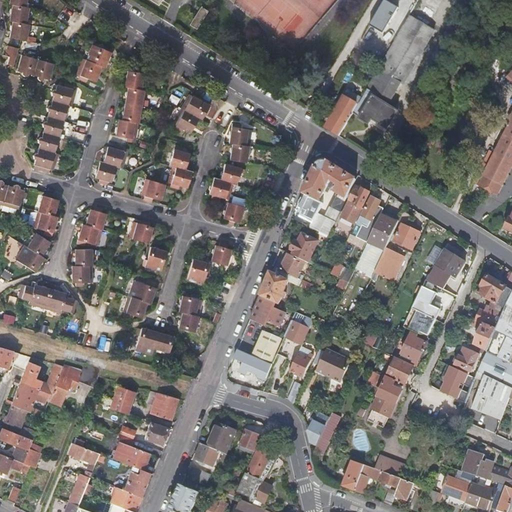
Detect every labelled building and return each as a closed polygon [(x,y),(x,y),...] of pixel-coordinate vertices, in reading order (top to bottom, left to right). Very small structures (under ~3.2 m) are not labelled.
[(26,24),(29,7),(26,7),(27,0),(9,0),(9,4),(11,5),(12,5),(12,8),(10,9),(10,12),(11,14),(9,21),(13,22),(12,25),(11,26),(10,29),(11,31),(10,38),(21,40),(23,39),(27,24),(26,24)] [(143,0),(157,8),(162,0),(161,0),(143,0)] [(459,0),(418,0),(414,8),(455,32),(469,6),(459,0)] [(189,25),(196,30),(208,12),(200,8),(189,25)] [(423,73),(430,77),(455,32),(414,8),(409,16),(431,28),(444,35),(423,73)] [(409,16),(380,67),(378,70),(399,82),(431,28),(409,16)] [(112,50),(93,43),(86,60),(83,59),(77,75),(80,76),(79,79),(86,82),(88,79),(95,82),(98,75),(100,74),(101,72),(100,70),(102,67),(105,68),(107,61),(109,60),(110,57),(110,55),(112,50)] [(11,66),(13,66),(18,49),(16,48),(8,46),(4,56),(9,57),(7,62),(8,62),(10,65),(11,66)] [(54,64),(22,55),(17,71),(24,73),(24,76),(27,76),(28,74),(37,77),(37,78),(40,81),(41,78),(49,80),(54,64)] [(137,69),(128,67),(127,73),(125,75),(125,79),(126,80),(124,87),(128,88),(128,91),(126,92),(125,96),(126,97),(124,111),(122,112),(121,115),(122,116),(122,120),(118,119),(117,127),(116,128),(115,131),(116,132),(116,136),(127,138),(127,141),(134,143),(147,74),(136,72),(137,69)] [(362,98),(354,110),(361,114),(372,96),(386,104),(399,82),(378,70),(362,98)] [(42,124),(43,128),(44,128),(41,141),(37,140),(38,143),(39,144),(36,156),(34,156),(33,156),(34,159),(35,159),(34,165),(42,167),(41,170),(49,173),(50,169),(53,170),(58,154),(55,153),(68,106),(71,107),(76,91),(73,90),(74,86),(66,84),(65,87),(57,85),(54,93),(51,92),(52,96),(53,96),(50,109),(47,109),(47,112),(49,112),(45,125),(42,124)] [(327,129),(339,136),(354,110),(362,98),(346,90),(330,119),(332,120),(327,129)] [(189,95),(184,103),(173,123),(180,127),(190,133),(194,127),(195,126),(197,123),(197,122),(199,119),(201,121),(205,114),(207,114),(209,111),(208,109),(210,106),(189,95)] [(372,96),(361,114),(359,118),(368,124),(369,122),(385,132),(397,111),(386,104),(372,96)] [(474,183),(498,195),(511,166),(511,114),(507,124),(508,125),(508,126),(509,126),(488,166),(483,164),(474,183)] [(241,125),(232,124),(231,130),(230,131),(229,135),(230,136),(229,143),(232,144),(232,148),(230,148),(230,152),(231,153),(230,160),(246,163),(251,130),(240,128),(241,125)] [(199,139),(177,133),(173,148),(189,153),(192,143),(197,144),(199,139)] [(95,178),(100,180),(108,182),(111,183),(116,166),(122,168),(128,149),(120,147),(119,150),(108,147),(106,154),(104,155),(103,158),(104,159),(103,163),(100,162),(97,169),(96,170),(95,173),(96,175),(95,178)] [(190,154),(174,150),(169,166),(172,166),(168,183),(171,183),(170,187),(179,189),(179,186),(187,188),(188,185),(189,184),(191,181),(189,179),(192,172),(185,170),(186,167),(188,166),(189,163),(188,161),(190,154)] [(347,199),(356,180),(329,163),(320,164),(314,169),(296,211),(298,211),(299,207),(303,209),(297,221),(327,236),(345,202),(336,196),(325,218),(317,214),(322,204),(319,202),(328,188),(347,199)] [(241,169),(225,164),(223,171),(222,172),(220,176),(221,177),(220,180),(214,178),(212,185),(210,187),(209,189),(210,191),(209,194),(212,195),(211,199),(220,201),(221,198),(228,200),(233,184),(237,185),(241,169)] [(160,201),(162,197),(163,197),(164,193),(163,192),(165,185),(159,183),(146,179),(141,195),(144,196),(144,200),(152,202),(153,199),(160,201)] [(17,184),(13,185),(13,187),(3,184),(3,183),(0,180),(0,181),(0,204),(18,209),(22,197),(25,198),(26,193),(23,192),(24,190),(16,188),(17,184)] [(362,209),(369,193),(357,187),(349,201),(362,209)] [(58,200),(42,195),(33,227),(45,230),(44,234),(52,236),(54,230),(55,229),(56,226),(55,224),(57,217),(54,216),(55,213),(56,212),(57,209),(56,207),(58,200)] [(376,212),(382,200),(372,195),(359,221),(369,226),(373,219),(376,221),(380,214),(376,212)] [(226,220),(234,222),(239,223),(244,207),(228,202),(226,209),(225,210),(223,214),(224,216),(223,219),(226,220)] [(86,225),(83,224),(80,231),(79,232),(78,236),(78,237),(77,243),(85,246),(86,242),(97,245),(106,214),(102,212),(94,210),(90,209),(89,216),(87,217),(86,221),(86,222),(86,225)] [(399,224),(381,215),(356,266),(355,268),(372,277),(386,249),(399,224)] [(151,223),(143,221),(142,224),(134,222),(129,238),(148,243),(150,236),(152,235),(153,232),(152,230),(153,227),(150,226),(151,223)] [(394,241),(413,251),(421,233),(402,224),(394,241)] [(50,242),(36,233),(27,247),(24,245),(15,259),(16,260),(15,263),(22,268),(23,265),(35,272),(37,269),(39,269),(41,266),(40,264),(44,258),(41,256),(43,253),(45,253),(47,251),(46,248),(50,242)] [(291,255),(307,262),(318,241),(302,233),(297,242),(293,241),(290,248),(293,251),(291,255)] [(227,249),(219,246),(216,245),(215,249),(213,249),(212,253),(213,254),(211,262),(227,266),(232,250),(227,249)] [(158,248),(156,247),(154,248),(148,246),(142,265),(145,266),(161,271),(167,251),(160,250),(158,248)] [(74,258),(74,262),(75,263),(75,266),(72,266),(72,273),(71,274),(71,278),(72,279),(72,282),(76,283),(76,286),(84,286),(84,282),(92,282),(92,249),(75,249),(75,257),(74,258)] [(372,277),(372,279),(376,281),(379,274),(387,278),(391,268),(398,271),(402,263),(387,255),(390,250),(386,249),(372,277)] [(457,278),(466,263),(445,250),(436,266),(457,278)] [(286,254),(279,270),(282,271),(297,278),(304,263),(286,254)] [(205,261),(202,260),(201,261),(193,259),(187,278),(203,283),(204,282),(206,283),(211,264),(206,263),(205,261)] [(282,271),(279,277),(288,281),(297,286),(300,279),(307,265),(304,263),(297,278),(282,271)] [(348,270),(335,264),(331,274),(340,278),(348,282),(353,272),(348,270)] [(275,275),(270,273),(260,297),(275,303),(278,305),(281,297),(284,298),(286,294),(283,293),(288,281),(279,277),(275,275)] [(511,274),(510,273),(506,282),(508,284),(507,287),(488,276),(478,293),(498,305),(496,310),(489,306),(487,312),(481,309),(476,320),(496,329),(511,292),(511,274)] [(146,281),(138,278),(137,281),(134,280),(123,312),(126,313),(125,316),(133,319),(134,316),(142,318),(143,315),(144,314),(146,311),(145,309),(147,303),(151,304),(153,297),(154,296),(156,293),(155,291),(156,288),(145,284),(146,281)] [(348,282),(340,278),(336,286),(344,290),(348,282)] [(312,285),(300,279),(297,286),(309,292),(312,285)] [(73,312),(77,300),(68,298),(63,296),(64,293),(59,292),(58,290),(54,289),(53,290),(47,288),(46,288),(46,287),(43,286),(41,287),(37,285),(36,288),(22,284),(18,297),(30,300),(29,304),(61,313),(62,310),(73,313),(73,312)] [(436,293),(423,287),(412,310),(417,312),(410,327),(428,336),(440,310),(431,305),(436,293)] [(511,363),(511,362),(511,292),(496,329),(487,351),(511,363)] [(200,296),(191,294),(191,297),(183,295),(182,299),(181,300),(180,303),(181,305),(179,312),(182,313),(181,320),(179,321),(178,324),(179,325),(178,329),(195,332),(203,300),(199,299),(200,296)] [(275,303),(260,297),(250,320),(265,326),(267,322),(278,328),(284,314),(272,308),(275,303)] [(417,312),(412,310),(405,325),(410,327),(417,312)] [(3,321),(13,324),(15,317),(5,314),(3,321)] [(475,345),(487,351),(496,329),(476,320),(474,319),(471,326),(480,331),(475,345)] [(285,334),(250,320),(237,350),(273,365),(285,334)] [(285,334),(285,336),(277,355),(287,359),(294,341),(302,345),(309,329),(291,322),(285,334)] [(39,324),(37,331),(42,332),(45,334),(47,326),(39,324)] [(145,333),(142,332),(142,334),(138,333),(137,339),(140,340),(136,355),(152,360),(154,353),(170,357),(174,341),(171,340),(170,339),(166,338),(165,339),(151,335),(150,333),(147,332),(145,333)] [(394,348),(391,355),(396,357),(414,366),(416,361),(418,362),(428,341),(411,333),(402,351),(394,348)] [(18,353),(0,347),(0,365),(7,367),(10,357),(11,355),(16,356),(18,353)] [(457,365),(455,368),(468,374),(479,355),(467,348),(463,357),(459,355),(458,357),(455,362),(457,365)] [(273,365),(237,350),(234,359),(269,374),(273,365)] [(340,383),(350,361),(326,350),(316,372),(340,383)] [(511,362),(511,363),(487,351),(478,372),(486,375),(511,387),(511,362)] [(51,393),(63,366),(55,364),(47,383),(34,378),(39,366),(29,362),(31,357),(18,353),(16,356),(16,358),(13,366),(25,370),(20,382),(48,392),(51,393)] [(94,387),(98,376),(102,368),(105,369),(109,362),(87,355),(81,371),(78,380),(94,387)] [(300,356),(298,355),(290,372),(304,378),(314,356),(310,355),(308,359),(300,356)] [(396,357),(386,378),(395,382),(404,386),(414,366),(396,357)] [(78,380),(81,371),(63,366),(51,393),(49,400),(60,405),(68,386),(70,387),(71,385),(75,387),(78,380)] [(464,390),(470,392),(471,390),(476,378),(454,368),(450,376),(453,377),(445,394),(460,400),(464,390)] [(373,371),(368,382),(376,386),(381,375),(373,371)] [(261,391),(266,379),(257,375),(252,387),(261,391)] [(511,387),(486,375),(472,408),(501,421),(511,397),(511,393),(511,387)] [(386,378),(378,396),(396,404),(402,391),(395,387),(393,385),(395,382),(386,378)] [(44,402),(48,392),(20,382),(14,379),(13,382),(19,384),(12,402),(6,399),(5,402),(12,405),(27,411),(42,417),(43,412),(30,407),(34,398),(44,402)] [(105,397),(102,406),(127,414),(134,393),(117,387),(113,399),(105,397)] [(293,388),(288,399),(294,406),(300,391),(293,388)] [(460,400),(466,403),(470,392),(464,390),(460,400)] [(178,399),(150,391),(146,402),(153,405),(151,414),(171,421),(178,399)] [(396,404),(378,396),(377,397),(371,409),(389,418),(396,404)] [(20,428),(27,411),(12,405),(5,422),(12,425),(20,428)] [(319,442),(326,445),(337,423),(329,419),(326,427),(319,442)] [(313,421),(308,432),(310,443),(317,446),(319,442),(326,427),(313,421)] [(167,429),(150,423),(145,439),(162,445),(167,429)] [(218,451),(226,454),(235,431),(219,424),(208,447),(218,451)] [(10,430),(32,439),(36,431),(24,427),(23,429),(20,428),(12,425),(10,430)] [(123,426),(120,434),(133,439),(136,432),(123,426)] [(11,458),(23,462),(29,448),(31,443),(32,439),(10,430),(3,428),(0,435),(0,438),(17,445),(16,449),(15,449),(11,458)] [(261,436),(246,430),(240,446),(255,452),(261,436)] [(72,442),(68,452),(74,455),(80,457),(93,462),(96,463),(97,460),(100,453),(72,442)] [(120,442),(113,459),(138,468),(143,470),(149,453),(120,442)] [(317,446),(314,452),(321,455),(326,445),(319,442),(317,446)] [(29,448),(39,452),(41,447),(31,443),(29,448)] [(279,452),(260,443),(238,492),(255,499),(266,478),(268,474),(279,452)] [(208,447),(201,444),(195,459),(211,467),(218,451),(208,447)] [(23,462),(30,465),(34,467),(40,452),(39,452),(29,448),(23,462)] [(282,453),(279,452),(268,474),(270,475),(282,453)] [(21,467),(29,470),(30,465),(23,462),(11,458),(0,453),(0,473),(1,471),(6,473),(9,464),(12,465),(12,466),(20,470),(21,467)] [(470,453),(463,472),(464,472),(476,477),(479,478),(493,483),(494,483),(505,487),(511,489),(511,468),(511,469),(510,473),(495,468),(497,464),(490,461),(489,464),(486,463),(487,459),(470,453)] [(388,459),(381,457),(377,469),(383,472),(388,459)] [(407,466),(388,459),(383,472),(402,479),(407,466)] [(343,486),(355,490),(365,465),(353,461),(343,486)] [(365,465),(355,490),(363,494),(368,483),(373,485),(375,480),(380,482),(383,472),(377,469),(365,465)] [(141,496),(150,473),(143,470),(138,468),(137,471),(136,471),(135,473),(131,471),(124,490),(141,496)] [(189,478),(207,485),(211,476),(194,468),(189,478)] [(92,472),(88,471),(86,470),(84,475),(80,474),(64,511),(75,511),(78,507),(83,493),(87,484),(90,476),(92,472)] [(383,472),(380,482),(399,488),(402,479),(383,472)] [(466,503),(466,502),(472,486),(475,479),(476,477),(464,472),(461,479),(470,483),(469,485),(449,477),(443,494),(450,496),(448,500),(451,502),(450,504),(457,507),(460,500),(466,503)] [(266,478),(255,499),(253,505),(263,509),(266,504),(274,482),(266,478)] [(414,484),(402,479),(399,488),(396,495),(394,500),(396,501),(398,497),(408,501),(414,484)] [(505,487),(494,483),(493,483),(491,488),(503,492),(505,487)] [(83,493),(90,495),(94,486),(87,484),(83,493)] [(8,499),(15,503),(21,489),(13,486),(8,499)] [(191,511),(200,493),(181,486),(169,511),(191,511)] [(492,508),(497,510),(502,494),(488,488),(486,492),(472,486),(466,502),(490,511),(492,508)] [(133,511),(134,511),(141,496),(124,490),(117,487),(111,503),(116,505),(126,509),(133,511)] [(497,510),(495,511),(507,511),(510,505),(508,504),(510,498),(511,498),(511,489),(505,487),(503,492),(502,494),(497,510)] [(229,489),(227,494),(235,497),(238,492),(229,489)] [(440,493),(433,490),(427,506),(435,509),(440,493)] [(389,492),(384,504),(392,506),(394,500),(396,495),(389,492)] [(225,511),(228,505),(214,499),(207,511),(225,511)] [(264,511),(266,510),(263,509),(253,505),(241,500),(238,507),(235,506),(232,511),(264,511)] [(457,507),(463,510),(466,503),(460,500),(457,507)]
